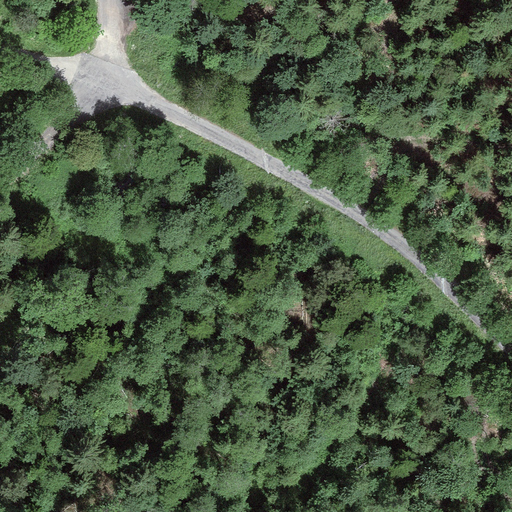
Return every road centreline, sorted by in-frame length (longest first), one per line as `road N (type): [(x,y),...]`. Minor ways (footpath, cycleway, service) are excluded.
road 1 (track): [(511,342),(473,297),(368,210),(90,83)]
road 2 (track): [(0,187),(90,83)]
